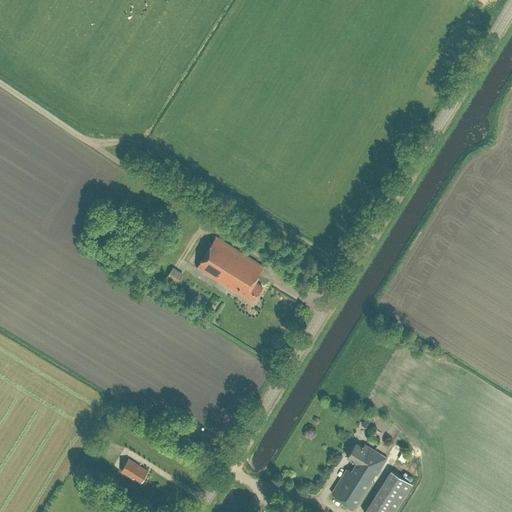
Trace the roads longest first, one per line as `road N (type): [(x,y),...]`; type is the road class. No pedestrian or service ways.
road 1 (tertiary): [(197,511),(511,4)]
road 2 (track): [(0,82),(92,143),(145,142),(164,152),(349,267)]
